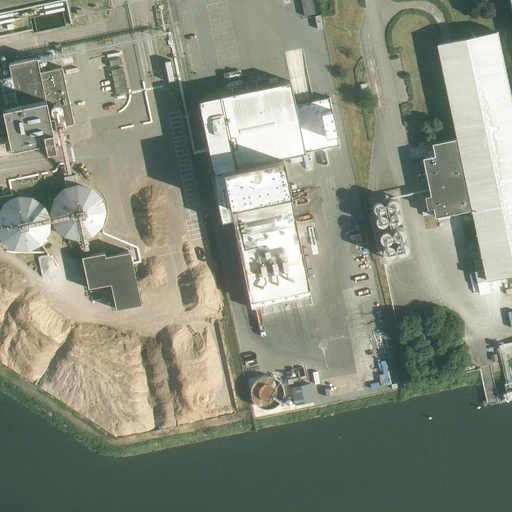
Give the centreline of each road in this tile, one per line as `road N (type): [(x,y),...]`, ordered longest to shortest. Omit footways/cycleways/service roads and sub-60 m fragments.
road 1 (unknown): [(288,0),(330,72),(343,143),(337,292),(324,326),(300,335),(255,334),(239,313),(179,0)]
road 2 (unknown): [(366,0),(403,182),(428,239),(489,330)]
